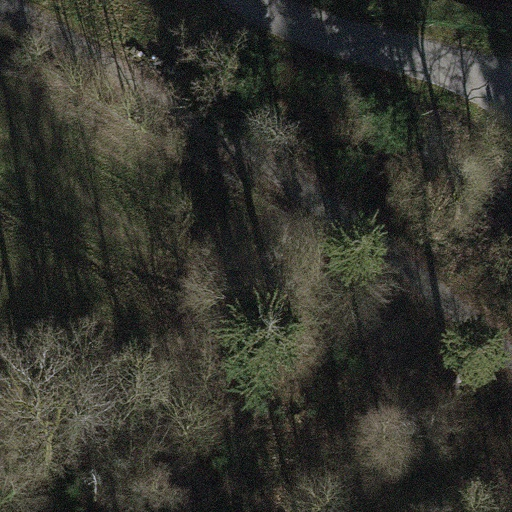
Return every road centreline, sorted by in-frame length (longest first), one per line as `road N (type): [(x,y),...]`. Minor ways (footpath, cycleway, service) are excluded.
road 1 (track): [(0,9),(350,217),(447,285),(511,348)]
road 2 (unclassified): [(511,88),(245,0)]
